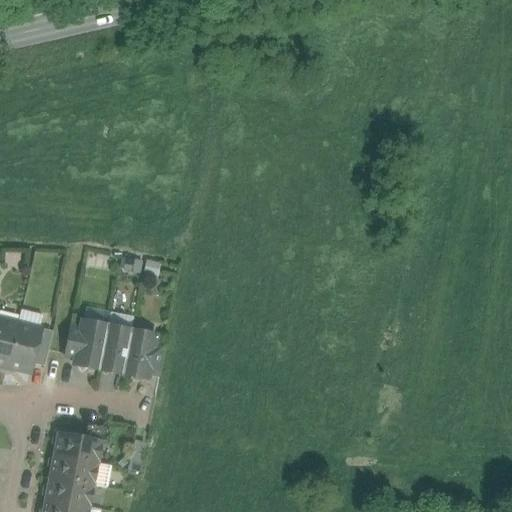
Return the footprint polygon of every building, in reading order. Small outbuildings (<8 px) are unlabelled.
[(21,314),(18,325),(42,330),(44,320),(21,314)] [(18,325),(0,320),(0,367),(6,369),(18,325)] [(98,372),(107,327),(82,322),(80,332),(75,359),(73,367),(98,372)] [(42,330),(18,325),(6,369),(29,375),(32,365),(42,330)] [(130,331),(107,327),(98,372),(122,376),(130,331)] [(52,333),(42,330),(32,365),(43,368),(52,333)] [(75,359),(80,332),(69,330),(63,357),(75,359)] [(155,336),(130,331),(122,376),(146,381),(147,374),(153,346),(155,336)] [(155,336),(153,346),(165,348),(167,338),(155,336)] [(159,376),(165,348),(153,346),(147,374),(159,376)] [(110,430),(86,425),(84,439),(102,443),(108,444),(110,430)] [(84,439),(57,434),(53,456),(98,465),(102,443),(84,439)] [(142,471),(145,442),(134,441),(130,470),(142,471)] [(98,465),(53,456),(49,479),(94,487),(98,465)] [(94,487),(49,479),(44,500),(89,509),(94,487)] [(88,511),(89,509),(44,500),(42,511),(88,511)]
